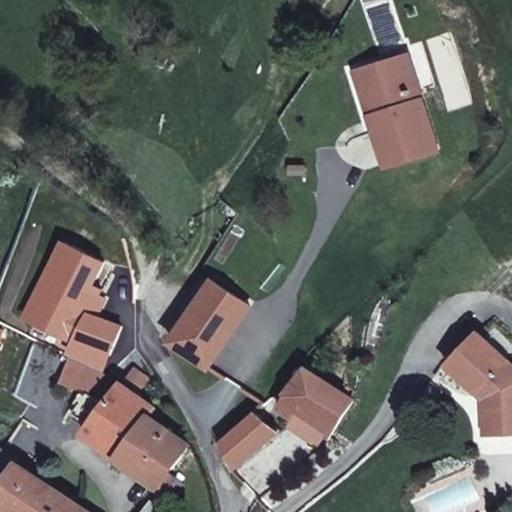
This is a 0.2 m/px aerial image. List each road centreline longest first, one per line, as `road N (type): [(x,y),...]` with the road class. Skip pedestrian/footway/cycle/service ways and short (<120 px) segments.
road 1 (unknown): [(269,511),(344,439),(420,336)]
road 2 (unclassified): [(229,511),(231,492),(159,343)]
